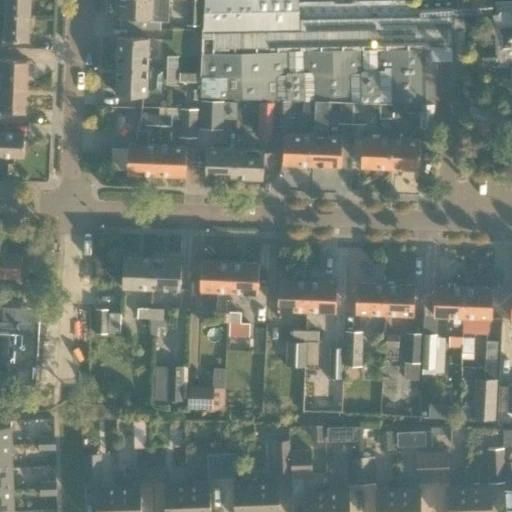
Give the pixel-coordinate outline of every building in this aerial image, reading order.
[(30,13),(30,0),(5,0),(5,13),(30,13)] [(169,0),(119,0),(119,17),(169,18),(169,0)] [(200,0),(187,0),(187,24),(200,25),(200,0)] [(204,0),(200,96),(435,103),(435,61),(465,60),(464,16),(464,6),(463,0),(333,2),(298,3),(297,0),(204,0)] [(511,1),(496,2),(497,13),(498,13),(498,20),(491,20),(489,22),(489,33),(492,35),(494,35),(494,45),(494,46),(511,45),(511,1)] [(490,15),(490,7),(486,7),(486,5),(464,6),(464,16),(490,15)] [(29,40),(30,17),(30,13),(5,13),(0,12),(0,25),(5,26),(4,39),(29,40)] [(117,66),(147,68),(149,38),(119,37),(117,66)] [(511,45),(494,46),(494,45),(483,45),(483,63),(496,63),(496,65),(511,64),(511,45)] [(167,68),(178,69),(178,56),(168,55),(167,68)] [(27,85),(28,60),(0,58),(0,69),(3,70),(2,85),(27,85)] [(146,97),(147,68),(117,66),(116,96),(146,97)] [(177,81),(178,69),(167,68),(167,81),(177,81)] [(180,81),(199,81),(200,72),(180,72),(180,81)] [(26,111),(27,85),(2,85),(0,84),(0,95),(2,96),(1,110),(26,111)] [(479,104),(479,91),(470,91),(470,101),(467,116),(502,127),(506,112),(479,104)] [(224,100),(201,100),(200,128),(223,128),(224,100)] [(274,126),(290,126),(291,100),(275,100),(274,126)] [(341,166),(342,135),(327,135),(329,101),(315,100),(313,134),(312,165),(341,166)] [(259,101),(258,139),(274,140),(274,102),(259,101)] [(352,123),(353,102),(340,101),(339,122),(352,123)] [(301,114),(313,115),(314,104),(301,103),(301,114)] [(393,103),(380,103),(379,117),(393,118),(393,103)] [(419,105),(393,103),(393,116),(419,117),(419,105)] [(420,127),(434,127),(435,103),(420,103),(420,127)] [(198,108),(180,108),(179,136),(197,137),(198,108)] [(159,125),(159,114),(147,114),(146,124),(159,125)] [(159,114),(159,125),(172,125),(172,115),(159,114)] [(136,144),(148,145),(149,129),(137,129),(136,144)] [(0,131),(0,155),(24,157),(25,132),(0,131)] [(312,165),(313,134),(284,133),(283,163),(312,165)] [(390,168),(391,137),(362,136),(361,166),(390,168)] [(391,137),(390,168),(419,169),(421,139),(391,137)] [(156,175),(157,145),(148,145),(136,144),(129,144),(127,173),(156,175)] [(157,145),(156,175),(185,176),(186,146),(157,145)] [(234,178),(236,148),(207,147),(206,177),(234,178)] [(236,148),(234,178),(263,179),(264,149),(236,148)] [(0,274),(21,276),(22,254),(0,252),(0,274)] [(152,288),(153,258),(124,257),(123,287),(152,288)] [(153,258),(152,288),(181,290),(182,260),(153,258)] [(229,311),(230,292),(229,292),(231,262),(202,260),(200,290),(217,291),(217,311),(229,311)] [(229,292),(230,292),(258,293),(260,263),(231,262),(229,292)] [(43,279),(26,279),(26,290),(43,290),(43,279)] [(307,311),(308,281),(279,279),(278,309),(307,311)] [(308,281),(307,311),(336,312),(337,282),(308,281)] [(385,314),(386,284),(357,283),(356,313),(385,314)] [(386,284),(385,314),(414,315),(415,285),(386,284)] [(463,317),(464,287),(435,286),(434,316),(463,317)] [(492,318),(493,288),(464,287),(463,317),(462,330),(488,331),(489,318),(492,318)] [(0,305),(0,381),(36,384),(38,338),(34,338),(35,313),(15,312),(15,306),(5,306),(0,305)] [(150,307),(138,307),(137,328),(150,329),(150,307)] [(108,308),(95,308),(95,333),(107,333),(108,308)] [(164,308),(151,308),(150,334),(163,334),(164,308)] [(228,322),(229,312),(214,311),(214,321),(228,322)] [(121,313),(109,312),(108,333),(121,333),(121,313)] [(229,312),(228,322),(241,322),(241,312),(229,312)] [(229,335),(249,336),(250,323),(230,322),(229,335)] [(306,341),(306,330),(293,329),(293,341),(287,341),(286,365),(306,365),(306,341)] [(318,342),(318,330),(306,330),(306,341),(318,342)] [(363,331),(345,330),(344,364),(362,364),(363,331)] [(422,333),(406,332),(404,362),(421,362),(422,333)] [(384,333),(383,344),(397,344),(397,333),(384,333)] [(437,334),(424,333),(422,368),(436,368),(437,334)] [(461,347),(462,336),(449,335),(449,346),(461,347)] [(462,336),(461,347),(461,352),(474,353),(475,347),(475,337),(462,336)] [(343,348),(330,348),(330,377),(342,377),(343,348)] [(154,400),(183,400),(183,366),(155,365),(154,400)] [(475,377),(473,417),(495,418),(497,378),(475,377)] [(213,409),(214,386),(214,385),(188,385),(188,408),(213,409)] [(225,386),(214,386),(213,409),(225,409),(225,386)] [(92,416),(92,403),(81,403),(81,416),(92,416)] [(430,404),(429,417),(447,418),(448,405),(430,404)] [(311,441),(324,440),(323,424),(310,425),(311,441)] [(0,447),(12,447),(11,426),(0,426),(0,447)] [(341,440),(340,426),(328,427),(328,440),(341,440)] [(379,431),(380,449),(395,448),(394,430),(379,431)] [(426,445),(425,430),(414,430),(414,445),(426,445)] [(275,440),(275,472),(290,472),(289,439),(275,440)] [(0,468),(12,468),(12,447),(0,447),(0,468)] [(504,461),(504,447),(487,447),(489,482),(505,481),(504,461)] [(312,477),(311,449),(291,450),(292,478),(312,477)] [(138,481),(152,480),(151,450),(137,450),(138,481)] [(151,450),(152,480),(166,480),(165,450),(151,450)] [(417,482),(433,481),(432,450),(416,451),(417,482)] [(432,450),(433,481),(450,481),(449,450),(432,450)] [(221,478),(235,478),(234,452),(221,453),(221,478)] [(207,478),(221,478),(221,453),(207,453),(207,478)] [(99,482),(99,454),(85,454),(85,482),(99,482)] [(348,483),(362,483),(361,456),(347,457),(348,483)] [(361,456),(362,483),(376,482),(375,456),(361,456)] [(0,489),(13,489),(12,468),(0,468),(0,489)] [(257,481),(257,511),(279,511),(279,480),(257,481)] [(235,511),(257,511),(257,481),(234,482),(235,511)] [(187,484),(188,511),(210,511),(210,483),(187,484)] [(166,511),(188,511),(187,484),(165,485),(166,511)] [(119,511),(141,511),(141,485),(118,486),(119,511)] [(97,511),(119,511),(118,486),(96,487),(97,511)] [(448,511),(470,511),(469,486),(447,487),(448,511)] [(469,486),(470,511),(492,511),(492,486),(469,486)] [(398,489),(399,511),(421,511),(421,488),(398,489)] [(0,510),(14,510),(13,489),(0,489),(0,510)] [(376,511),(399,511),(398,489),(376,490),(376,511)] [(327,492),(327,511),(349,511),(349,491),(327,492)] [(305,511),(327,511),(327,492),(305,493),(305,511)]
